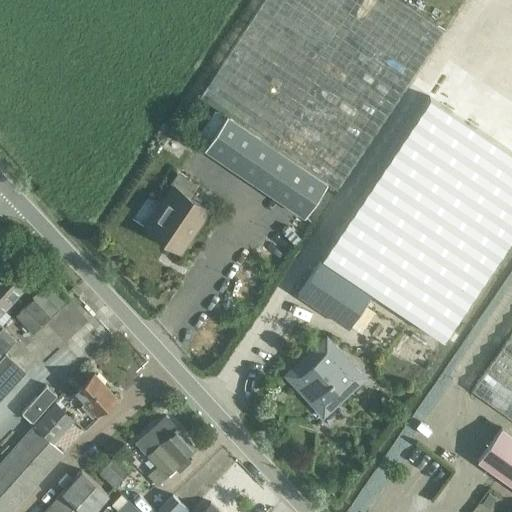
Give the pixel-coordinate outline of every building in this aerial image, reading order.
[(228,115),(226,118),(205,150),(303,215),(303,216),(315,223),(337,190),(445,30),(399,0),(263,0),(199,97),(228,115)] [(322,258),(320,261),(319,260),(298,293),(348,326),(364,302),(436,352),(511,241),(511,154),(426,96),(316,254),(322,258)] [(180,253),(208,209),(173,187),(146,230),(180,253)] [(0,269),(0,315),(23,290),(0,269)] [(67,299),(49,279),(41,287),(59,306),(67,299)] [(51,314),(59,306),(41,287),(33,295),(35,297),(51,314)] [(511,292),(451,376),(511,419),(511,292)] [(42,323),(51,314),(35,297),(26,306),(42,323)] [(33,331),(42,323),(26,306),(17,314),(33,331)] [(0,329),(0,398),(25,371),(5,353),(16,341),(2,328),(0,329)] [(329,338),(289,375),(316,404),(314,406),(322,414),(328,415),(336,407),(334,405),(354,386),(356,388),(364,380),(364,375),(356,366),(354,368),(339,352),(341,350),(329,338)] [(75,391),(85,402),(81,406),(92,418),(96,414),(97,415),(116,398),(94,374),(75,391)] [(33,421),(57,394),(46,384),(22,411),(33,421)] [(74,420),(54,402),(33,425),(54,443),(74,420)] [(185,459),(196,448),(166,416),(137,444),(159,467),(150,476),(158,484),(175,468),(178,471),(188,462),(185,459)] [(0,511),(10,511),(63,455),(34,428),(0,465),(0,511)] [(511,484),(511,436),(503,430),(480,462),(511,484)] [(116,489),(130,473),(114,459),(100,475),(116,489)] [(93,511),(108,495),(81,471),(43,511),(93,511)] [(187,511),(190,510),(173,494),(155,511),(140,511),(129,501),(118,511),(187,511)] [(220,511),(212,503),(201,511),(192,511),(191,511),(220,511)]
